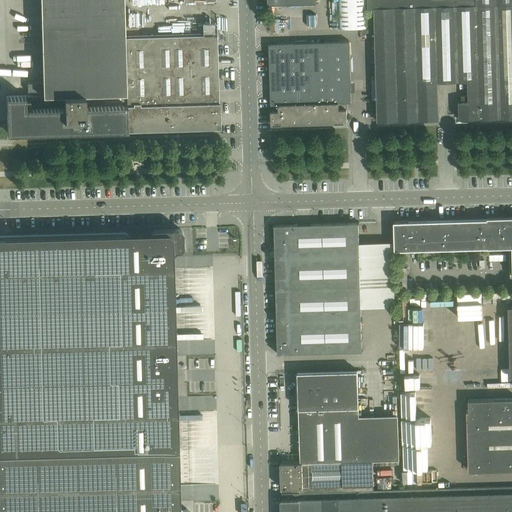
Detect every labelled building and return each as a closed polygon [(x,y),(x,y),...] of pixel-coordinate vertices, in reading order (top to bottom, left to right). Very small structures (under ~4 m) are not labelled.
[(40,0),(43,82),(43,96),(126,93),(125,37),(125,35),(127,35),(127,32),(125,32),(123,0),(40,0)] [(368,0),(337,0),(338,29),(369,28),(368,8),(368,0)] [(511,0),(368,0),(368,8),(374,8),(377,102),(378,121),(377,121),(377,122),(412,121),(418,121),(438,120),(440,120),(440,117),(439,107),(438,82),(468,81),(469,102),(458,103),(459,117),(462,117),(463,117),(465,117),(466,116),(479,116),(479,118),(511,117),(511,0)] [(125,37),(126,93),(127,129),(170,128),(170,129),(180,129),(180,128),(219,126),(217,34),(125,37)] [(346,102),(352,102),(350,42),(269,44),(271,105),(274,105),(274,111),(271,111),(271,125),(295,124),(294,123),(302,123),(302,124),(348,123),(347,109),(346,109),(346,102)] [(28,92),(28,96),(43,96),(43,82),(28,83),(28,92)] [(43,96),(28,96),(6,97),(7,133),(74,131),(85,130),(127,129),(126,93),(43,96)] [(511,218),(409,221),(409,223),(402,223),(401,221),(394,222),(395,250),(511,246),(511,218)] [(278,354),(297,353),(363,352),(359,222),(274,225),(278,354)] [(0,453),(178,449),(178,441),(177,412),(177,394),(176,393),(176,392),(175,391),(175,390),(174,390),(173,389),(172,389),(171,389),(170,365),(171,365),(172,365),(173,364),(174,364),(174,363),(175,362),(175,361),(176,360),(175,341),(173,257),(173,256),(173,255),(173,254),(173,253),(174,253),(174,252),(175,251),(176,251),(177,251),(177,250),(178,250),(179,250),(180,250),(181,250),(181,249),(182,249),(182,248),(183,247),(183,246),(183,245),(183,234),(183,233),(183,232),(182,231),(182,230),(181,230),(181,229),(180,229),(179,229),(179,228),(178,228),(177,228),(155,229),(154,229),(153,229),(152,230),(151,231),(150,231),(150,232),(150,233),(150,234),(149,234),(149,235),(150,238),(147,238),(135,238),(129,239),(129,238),(128,237),(128,236),(128,235),(127,235),(126,234),(125,234),(124,233),(123,233),(0,236),(0,453)] [(491,296),(492,321),(504,320),(503,296),(491,296)] [(463,299),(463,328),(487,328),(486,298),(463,299)] [(420,326),(419,306),(401,306),(402,347),(410,347),(410,338),(413,338),(413,346),(420,346),(427,346),(427,326),(420,326)] [(497,377),(510,377),(511,355),(498,355),(497,377)] [(298,372),(301,462),(360,461),(358,371),(298,372)] [(511,398),(469,400),(471,471),(511,469),(511,398)] [(426,443),(404,444),(404,482),(414,482),(414,468),(427,467),(426,443)] [(178,449),(0,453),(0,511),(190,511),(191,511),(190,511),(190,510),(190,509),(189,509),(188,508),(187,508),(186,508),(185,508),(184,508),(184,507),(183,507),(182,507),(182,506),(181,506),(181,505),(180,505),(180,504),(180,503),(180,502),(178,449)] [(282,488),(282,493),(374,490),(373,460),(360,461),(301,462),(281,463),(281,488),(282,488)] [(511,511),(511,486),(413,489),(414,511),(511,511)] [(374,490),(282,493),(282,499),(281,511),(414,511),(413,489),(374,490)]
